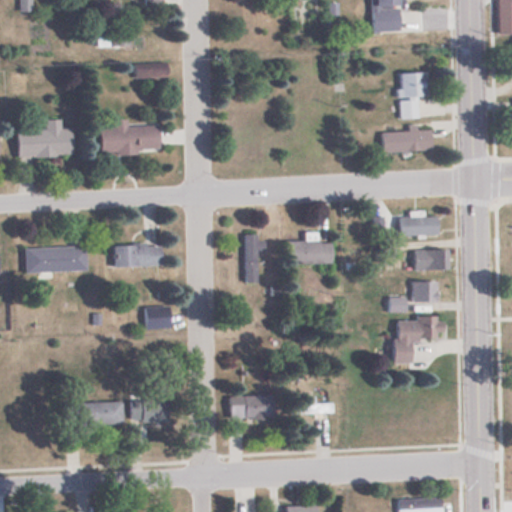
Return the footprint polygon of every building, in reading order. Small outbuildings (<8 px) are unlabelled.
[(394,29),(393,0),(366,0),(368,29),(394,29)] [(511,0),(494,0),(495,33),(511,32),(511,0)] [(96,44),(126,44),(126,25),(96,25),(96,44)] [(129,76),(163,76),(163,62),(129,62),(129,76)] [(414,95),(424,94),(423,70),(394,71),(396,118),(415,117),(414,95)] [(65,154),(65,127),(55,127),(55,118),(39,119),(39,129),(10,129),(10,155),(65,154)] [(121,125),(121,118),(108,118),(109,126),(93,127),(94,152),(153,150),(152,124),(121,125)] [(378,150),(428,149),(427,128),(377,130),(378,150)] [(432,215),(394,216),(394,235),(433,234),(432,215)] [(241,234),(241,282),(255,282),(255,251),(261,251),(261,240),(254,240),(254,234),(241,234)] [(282,263),(326,263),(326,240),(282,240),(282,263)] [(156,265),(156,243),(108,244),(108,266),(156,265)] [(20,246),(20,272),(81,271),(81,245),(20,246)] [(409,249),(409,268),(441,268),(441,249),(409,249)] [(431,280),(406,280),(406,301),(431,301),(431,280)] [(389,362),(405,362),(405,337),(435,337),(435,317),(388,317),(389,362)] [(268,417),(267,394),(224,394),(225,417),(268,417)] [(310,402),(310,396),(285,396),(285,413),(328,413),(328,402),(310,402)] [(125,399),(125,421),(164,421),(164,399),(125,399)] [(117,425),(117,401),(61,402),(61,425),(117,425)] [(394,497),(393,511),(437,511),(438,497),(394,497)]
